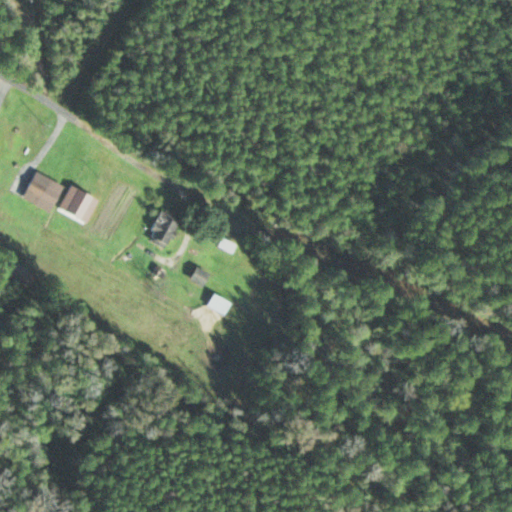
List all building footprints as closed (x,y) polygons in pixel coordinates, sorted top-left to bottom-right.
[(50,180),(35,172),(20,198),(35,206),(50,180)] [(145,240),(163,250),(179,222),(160,212),(145,240)] [(234,245),(220,239),(216,248),(230,254),(234,245)] [(188,280),(201,287),(207,275),(195,268),(188,280)] [(223,316),(229,304),(211,295),(205,307),(223,316)]
